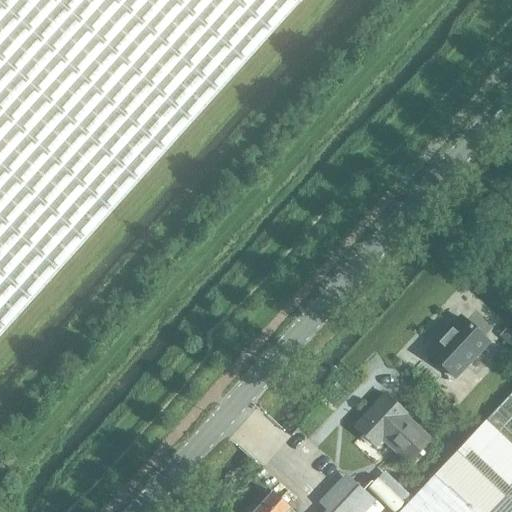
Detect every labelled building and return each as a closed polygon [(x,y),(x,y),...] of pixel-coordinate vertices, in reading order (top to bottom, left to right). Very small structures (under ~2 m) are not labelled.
[(0,0),(0,336),(301,0),(0,0)] [(487,342),(461,318),(449,330),(454,334),(443,345),(439,340),(428,353),(454,377),(487,342)] [(511,511),(511,391),(398,511),(511,511)] [(433,439),(408,415),(385,393),(353,426),(376,448),(382,441),(408,466),(433,439)] [(260,407),(234,435),(259,458),(264,453),(254,444),(252,446),(248,443),(258,433),(275,449),(290,433),(273,418),(260,407)] [(403,500),(379,478),(368,489),(392,511),(403,500)] [(333,511),(380,511),(384,509),(359,485),(333,511)] [(292,511),(272,493),(265,500),(254,511),(292,511)]
